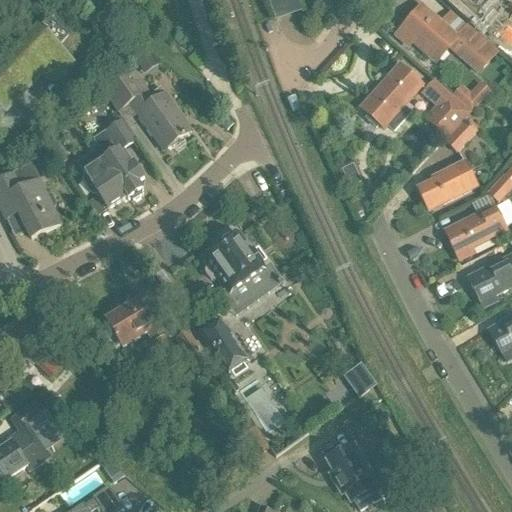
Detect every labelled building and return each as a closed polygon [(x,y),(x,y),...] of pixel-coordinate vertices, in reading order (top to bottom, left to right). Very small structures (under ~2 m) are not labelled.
[(488,0),(454,0),(453,2),(469,16),(471,14),(473,16),(484,26),(496,12),(486,2),(488,0)] [(421,8),(396,37),(408,47),(412,43),(436,64),(448,51),(478,76),(500,50),(451,10),(439,24),(421,8)] [(0,107),(2,109),(46,62),(58,74),(70,61),(58,49),(69,38),(49,19),(0,71),(0,107)] [(137,65),(142,73),(155,64),(149,56),(137,65)] [(400,68),(362,110),(384,129),(421,87),(400,68)] [(132,74),(104,94),(125,125),(138,116),(164,153),(191,134),(165,96),(165,97),(160,90),(149,98),(132,74)] [(425,91),(438,103),(440,105),(434,112),(452,129),(467,113),(452,100),(433,82),(425,91)] [(462,88),(452,100),(467,113),(471,117),(491,95),(480,85),(471,96),(462,88)] [(205,113),(197,123),(213,136),(221,126),(205,113)] [(466,123),(446,144),(457,154),(477,133),(466,123)] [(122,124),(72,158),(84,176),(83,183),(82,184),(91,197),(91,196),(98,198),(99,198),(109,212),(127,200),(129,203),(130,202),(134,202),(141,198),(142,193),(143,192),(143,191),(145,184),(124,153),(136,145),(122,124)] [(69,163),(53,140),(45,145),(64,173),(66,176),(72,171),(67,164),(69,163)] [(45,145),(31,155),(50,183),(64,173),(45,145)] [(25,157),(5,167),(8,173),(28,164),(25,157)] [(359,175),(354,164),(337,171),(343,183),(359,175)] [(442,178),(417,190),(429,214),(477,189),(465,164),(440,176),(442,178)] [(30,169),(0,183),(0,208),(3,215),(15,209),(31,241),(60,227),(51,210),(54,209),(55,206),(50,197),(47,196),(45,197),(30,169)] [(511,185),(504,178),(488,195),(498,205),(511,189),(511,185)] [(494,208),(444,233),(460,265),(476,257),(473,251),(507,234),(494,208)] [(234,239),(206,259),(232,295),(247,284),(259,276),(267,271),(265,268),(268,266),(258,251),(254,254),(240,235),(234,239)] [(511,257),(468,280),(484,312),(499,304),(496,298),(511,289),(511,257)] [(108,327),(98,333),(110,353),(120,347),(122,350),(147,335),(154,346),(147,351),(162,375),(181,364),(159,328),(160,327),(155,318),(158,316),(153,308),(150,310),(142,297),(137,296),(127,302),(126,306),(129,310),(107,324),(108,327)] [(511,319),(489,332),(507,365),(511,362),(511,319)] [(223,320),(200,334),(230,381),(253,365),(223,320)] [(0,337),(0,361),(13,375),(25,363),(28,366),(32,362),(51,380),(62,367),(16,324),(1,339),(0,337)] [(188,334),(177,342),(192,367),(204,360),(188,334)] [(342,379),(358,400),(376,387),(360,366),(342,379)] [(0,408),(0,412),(6,420),(18,409),(10,400),(0,408)] [(10,447),(0,453),(0,491),(9,486),(7,483),(27,470),(24,465),(46,451),(39,442),(58,430),(46,412),(43,414),(34,404),(12,422),(20,434),(8,443),(10,447)] [(255,430),(236,443),(250,463),(269,450),(255,430)] [(354,447),(327,463),(351,505),(378,489),(354,447)] [(95,511),(100,509),(101,511),(124,511),(108,489),(93,500),(94,501),(85,508),(84,506),(74,511),(95,511)]
